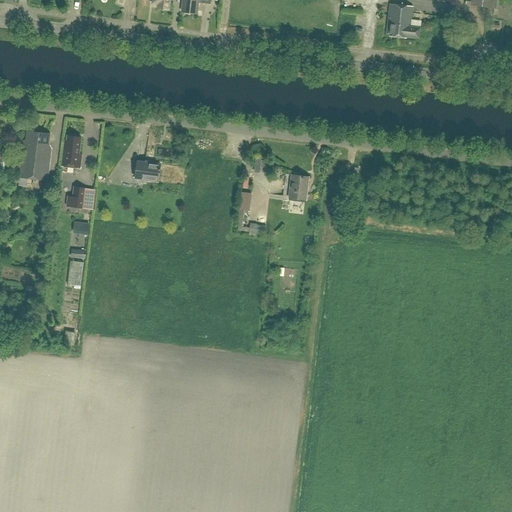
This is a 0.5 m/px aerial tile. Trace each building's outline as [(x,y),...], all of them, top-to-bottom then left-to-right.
[(168,11),(169,0),(152,0),(152,4),(158,5),(158,10),(168,11)] [(210,5),(210,0),(183,0),(181,13),(197,15),(198,4),(210,5)] [(494,10),(495,0),(469,0),(470,2),(466,1),(465,5),(469,6),(494,10)] [(419,39),(420,28),(410,27),(413,7),(390,4),(386,34),(389,35),(389,37),(406,39),(406,37),(419,39)] [(48,145),(49,135),(27,132),(25,142),(23,142),(18,178),(47,182),(51,150),(48,145)] [(79,156),(81,139),(67,137),(65,149),(63,149),(61,167),(80,170),(81,156),(79,156)] [(157,183),(160,165),(137,162),(134,180),(157,183)] [(306,201),(309,178),(291,176),(289,199),(306,201)] [(82,209),(85,189),(73,188),(72,198),(67,197),(65,207),(82,209)] [(244,191),(244,209),(255,209),(255,191),(244,191)] [(76,258),(84,259),(85,251),(77,250),(76,258)]
